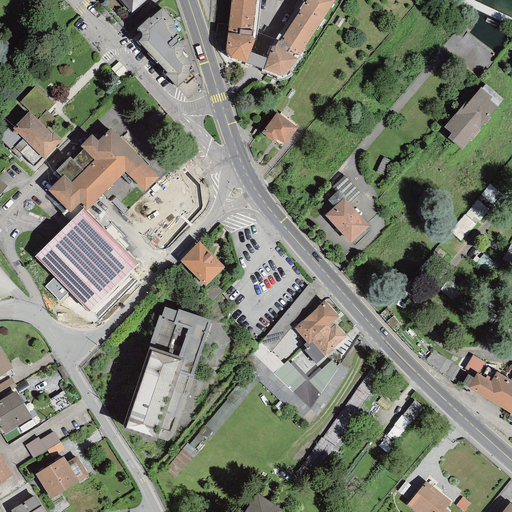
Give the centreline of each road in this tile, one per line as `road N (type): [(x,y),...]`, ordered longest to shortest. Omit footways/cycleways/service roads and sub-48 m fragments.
road 1 (primary): [(511,464),(374,332),(247,183)]
road 2 (residential): [(69,360),(247,183)]
road 3 (residential): [(69,360),(155,511)]
road 4 (residential): [(76,0),(176,111)]
